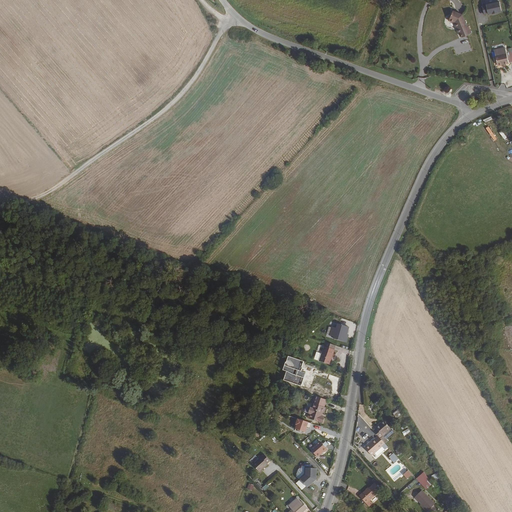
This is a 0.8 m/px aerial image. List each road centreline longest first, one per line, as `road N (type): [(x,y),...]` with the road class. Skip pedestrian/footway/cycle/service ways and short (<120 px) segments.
road 1 (tertiary): [(473,113),(427,168),(370,302),(326,511)]
road 2 (unclassified): [(455,102),(272,37),(222,0)]
